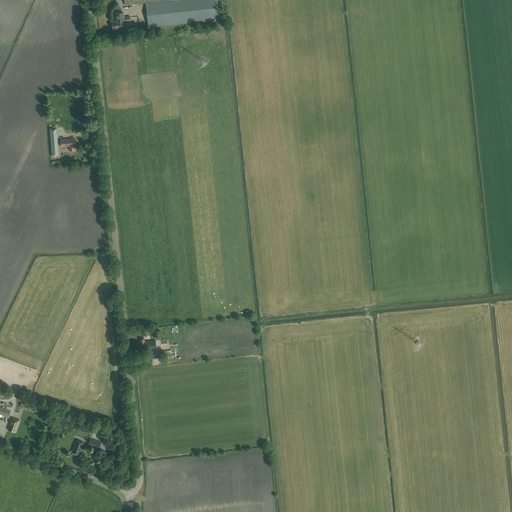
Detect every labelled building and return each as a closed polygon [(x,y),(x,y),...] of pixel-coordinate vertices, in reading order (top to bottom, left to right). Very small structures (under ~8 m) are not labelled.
[(124,0),(125,5),(146,3),(148,27),(147,27),(148,31),(155,30),(155,26),(219,19),(216,0),(124,0)] [(123,12),(119,13),(116,13),(117,21),(112,21),(112,30),(125,28),(124,21),(130,20),(130,17),(124,17),(123,12)] [(147,31),(147,24),(135,25),(135,32),(147,31)] [(56,129),(50,130),(52,157),(59,157),(56,129)] [(75,138),(61,140),(61,147),(69,146),(69,151),(75,150),(75,145),(75,138)] [(141,350),(144,350),(156,348),(155,340),(145,341),(144,339),(140,340),(141,350)] [(0,413),(8,416),(11,410),(0,406),(0,413)] [(16,433),(20,421),(12,417),(7,430),(16,433)] [(88,444),(99,448),(101,442),(90,439),(88,444)] [(72,452),(79,454),(84,443),(76,440),(72,452)]
